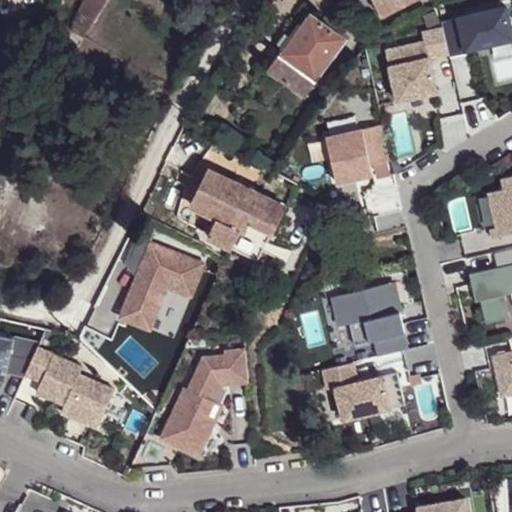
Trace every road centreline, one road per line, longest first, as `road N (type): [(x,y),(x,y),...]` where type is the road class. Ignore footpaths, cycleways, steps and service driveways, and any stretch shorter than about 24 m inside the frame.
road 1 (residential): [(31,452),(137,494),(294,481),(475,447)]
road 2 (residential): [(475,447),(410,189),(511,128)]
